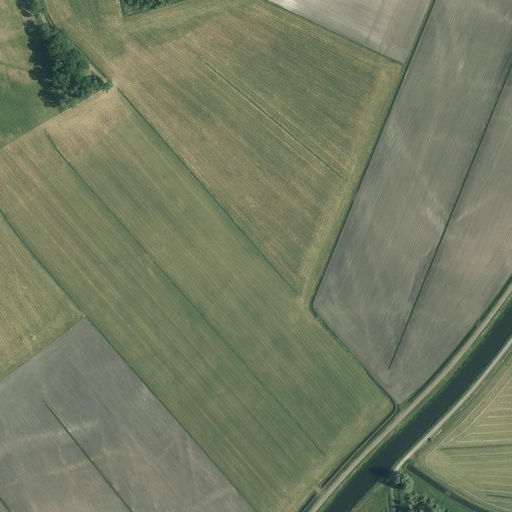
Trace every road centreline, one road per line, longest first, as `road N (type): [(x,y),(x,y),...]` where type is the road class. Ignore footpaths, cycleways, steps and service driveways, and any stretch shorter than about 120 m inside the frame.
road 1 (unclassified): [(312,511),(511,286)]
road 2 (unclassified): [(392,474),(511,339)]
